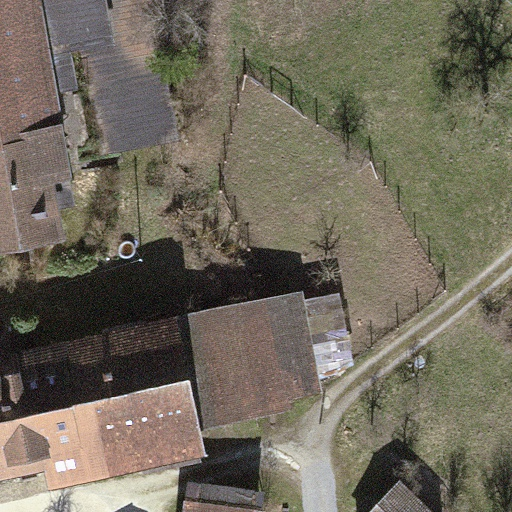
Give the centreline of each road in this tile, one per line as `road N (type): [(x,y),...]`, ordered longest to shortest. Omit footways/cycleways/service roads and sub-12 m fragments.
road 1 (track): [(322,511),(322,419),(511,254)]
road 2 (track): [(6,511),(240,455),(322,419)]
